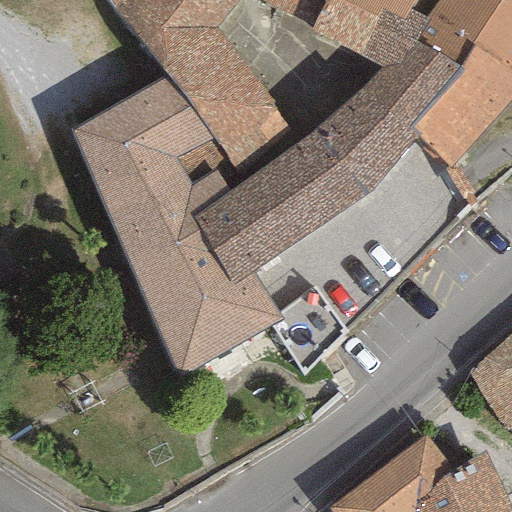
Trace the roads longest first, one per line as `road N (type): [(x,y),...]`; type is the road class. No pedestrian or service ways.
road 1 (tertiary): [(511,295),(465,357),(378,434),(253,511)]
road 2 (unknown): [(60,141),(0,28)]
